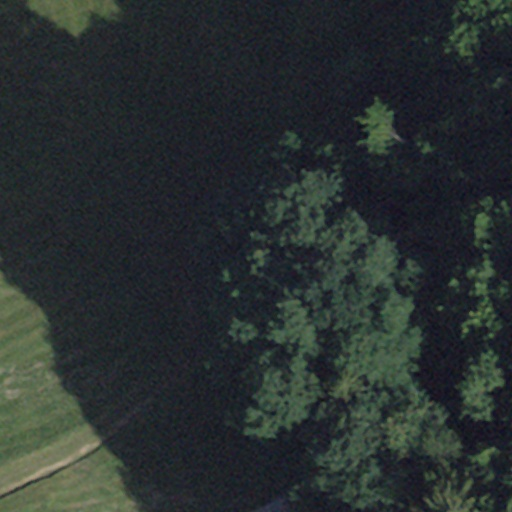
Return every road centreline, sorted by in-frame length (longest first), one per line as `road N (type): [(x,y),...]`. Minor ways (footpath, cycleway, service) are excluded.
road 1 (unclassified): [(265,511),(289,504),(397,417),(511,289)]
road 2 (track): [(0,487),(77,446),(122,410),(191,327)]
